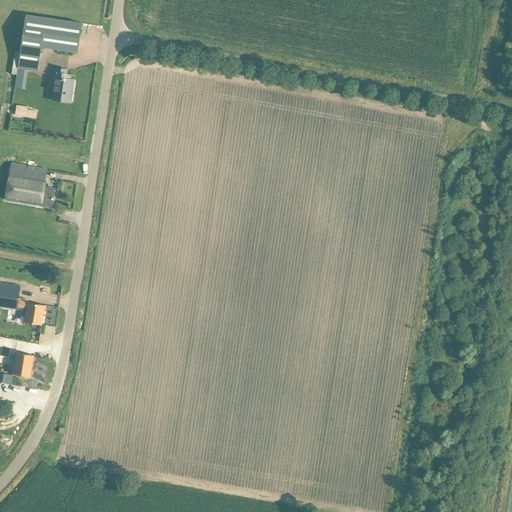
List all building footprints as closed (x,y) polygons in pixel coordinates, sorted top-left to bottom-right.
[(18,68),(15,87),(25,89),(28,69),(37,71),(41,47),(77,53),(82,23),(26,15),(18,68)] [(53,100),(68,102),(71,88),(73,88),(74,80),(66,79),(67,70),(54,68),(52,83),(55,84),(53,100)] [(17,104),(16,115),(32,117),(33,110),(28,109),(28,106),(25,106),(17,104)] [(5,200),(41,206),(44,187),(45,178),(46,169),(13,164),(11,175),(9,175),(5,200)] [(44,187),(41,206),(52,207),(55,188),(44,187)] [(5,307),(26,310),(28,303),(28,300),(19,298),(21,286),(11,285),(0,282),(0,306),(5,307)] [(28,303),(26,310),(24,322),(32,323),(42,325),(45,305),(28,303)] [(0,354),(14,356),(16,357),(17,353),(18,346),(0,343),(0,354)] [(16,357),(13,374),(20,375),(30,377),(34,355),(17,353),(16,357)]
